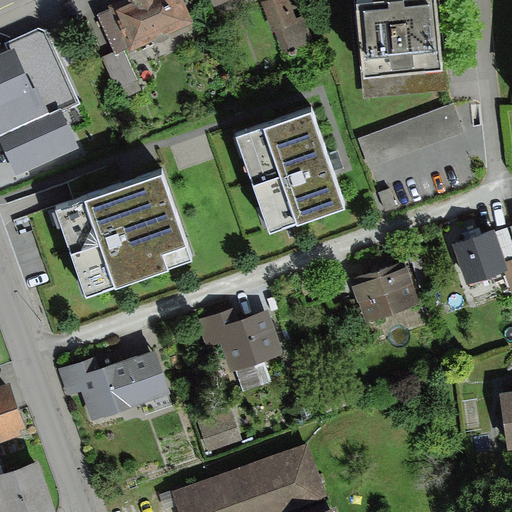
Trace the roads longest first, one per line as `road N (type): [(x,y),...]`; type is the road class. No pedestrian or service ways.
road 1 (residential): [(498,189),(28,357)]
road 2 (residential): [(498,189),(483,0)]
road 3 (residential): [(28,357),(83,511)]
